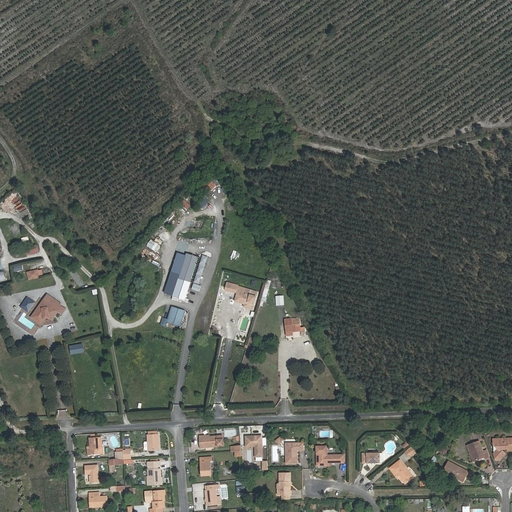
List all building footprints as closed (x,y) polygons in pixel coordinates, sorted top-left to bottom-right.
[(213,191),(217,183),(210,179),(205,187),(213,191)] [(228,183),(223,185),(226,195),(231,193),(228,183)] [(203,193),(196,202),(203,208),(210,200),(203,193)] [(184,199),(182,203),(189,208),(191,204),(184,199)] [(147,245),(158,251),(162,245),(151,239),(147,245)] [(27,256),(39,252),(36,245),(25,249),(27,256)] [(28,273),(29,280),(39,277),(38,271),(28,273)] [(190,287),(192,281),(182,278),(178,290),(176,296),(181,297),(183,291),(184,292),(186,286),(190,287)] [(260,296),(261,293),(241,287),(241,286),(231,283),(230,286),(241,289),(260,296)] [(259,299),(260,296),(241,289),(240,292),(241,293),(259,299)] [(250,309),(255,310),(259,299),(241,293),(239,300),(251,304),(250,309)] [(58,306),(60,304),(47,295),(32,318),(41,324),(44,319),(49,318),(52,320),(53,318),(49,316),(44,316),(41,320),(35,315),(44,302),(56,310),(58,306)] [(21,306),(29,312),(36,302),(28,296),(21,306)] [(247,308),(250,309),(251,304),(239,300),(238,301),(248,305),(247,308)] [(35,315),(41,320),(44,316),(49,316),(53,318),(58,311),(62,314),(65,310),(58,306),(56,310),(44,302),(35,315)] [(182,326),(186,309),(172,305),(168,318),(163,316),(161,324),(167,326),(168,322),(182,326)] [(293,328),(303,327),(302,318),(292,319),(293,328)] [(70,345),(71,354),(85,351),(84,342),(70,345)] [(236,427),(225,427),(225,436),(236,436),(236,427)] [(148,442),(149,450),(160,449),(159,433),(148,434),(148,442)] [(256,460),(264,460),(264,434),(246,434),(246,446),(256,446),(256,460)] [(199,436),(200,448),(223,446),(223,436),(209,437),(204,437),(204,436),(199,436)] [(90,455),(103,454),(103,447),(99,447),(99,437),(90,438),(90,455)] [(511,437),(493,439),(494,444),(498,449),(494,453),(496,459),(496,460),(500,460),(506,454),(503,451),(505,449),(508,449),(508,451),(511,450),(511,437)] [(468,445),(471,453),(472,453),(475,460),(485,457),(486,458),(490,457),(487,450),(484,451),(480,441),(468,445)] [(286,443),(287,464),(298,464),(298,451),(304,451),(304,443),(286,443)] [(317,447),(318,466),(329,465),(329,463),(345,463),(344,455),(328,455),(328,446),(318,446),(317,447)] [(123,450),(123,452),(124,459),(124,460),(130,460),(132,460),(131,449),(123,450)] [(363,463),(381,463),(381,452),(362,453),(363,463)] [(212,475),(211,461),(213,461),(213,456),(202,457),(203,470),(201,470),(202,476),(212,475)] [(414,477),(401,460),(391,468),(397,475),(399,473),(406,483),(414,477)] [(449,461),(444,471),(464,481),(469,472),(449,461)] [(99,483),(98,464),(85,465),(86,475),(90,475),(90,483),(99,483)] [(149,469),(149,485),(162,484),(161,469),(149,469)] [(280,481),(277,484),(277,489),(281,493),(281,495),(291,495),(291,486),(289,485),(289,481),(291,480),(291,473),(280,473),(280,481)] [(206,490),(207,506),(218,505),(217,489),(220,488),(219,484),(207,485),(207,490),(206,490)] [(164,490),(145,491),(146,502),(153,502),(153,511),(161,511),(161,508),(164,508),(164,501),(165,501),(164,490)] [(93,506),(100,505),(100,507),(108,507),(107,495),(100,496),(100,491),(91,492),(91,496),(92,496),(93,506)]
